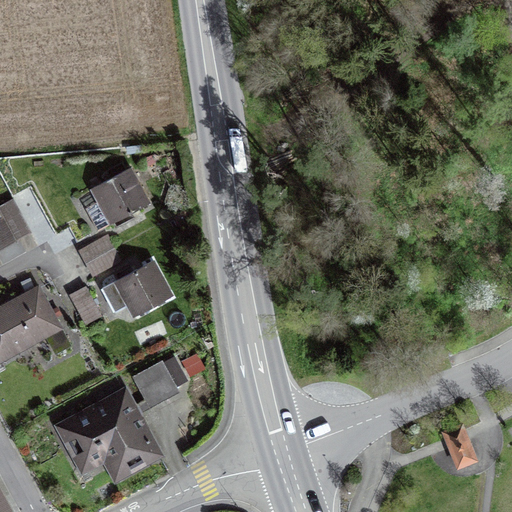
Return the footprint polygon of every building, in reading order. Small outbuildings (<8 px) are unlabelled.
[(135,209),(148,202),(129,167),(95,185),(102,199),(87,206),(99,228),(135,209)] [(0,242),(10,237),(0,217),(0,242)] [(86,262),(113,246),(106,234),(79,249),(86,262)] [(113,246),(86,262),(94,276),(122,261),(113,246)] [(139,315),(170,299),(151,261),(120,277),(139,315)] [(86,287),(71,295),(86,324),(101,316),(86,287)] [(0,309),(0,350),(4,358),(58,329),(37,290),(0,309)] [(150,405),(177,391),(162,361),(135,374),(150,405)] [(125,390),(61,424),(76,452),(98,440),(116,473),(135,462),(158,450),(125,390)] [(458,467),(477,459),(468,436),(462,424),(443,432),(448,444),(458,467)]
